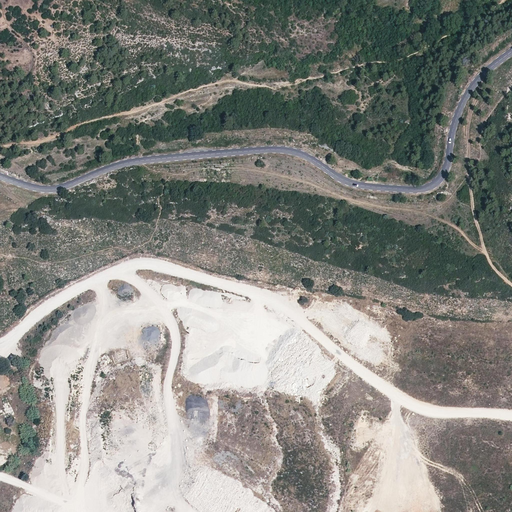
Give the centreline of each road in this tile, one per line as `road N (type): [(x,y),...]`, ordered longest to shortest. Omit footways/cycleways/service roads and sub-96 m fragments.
road 1 (tertiary): [(511,50),(470,89),(446,169),(422,189),(348,182),(288,149),(131,161),(50,189),(0,175)]
road 2 (track): [(480,76),(467,132),(474,214),(486,254),(511,284)]
